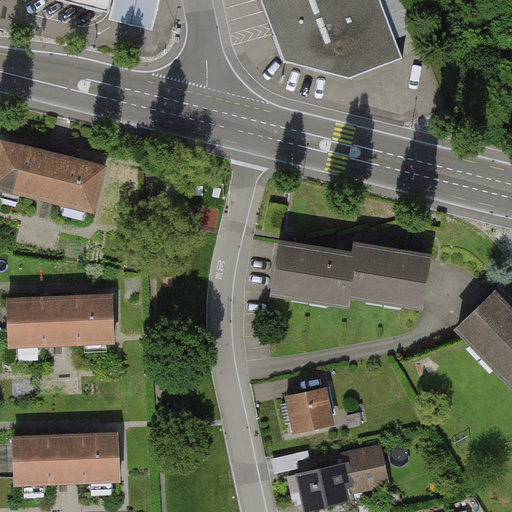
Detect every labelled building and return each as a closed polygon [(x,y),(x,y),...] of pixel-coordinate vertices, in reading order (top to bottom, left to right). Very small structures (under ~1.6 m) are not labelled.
[(39,0),(111,18),(114,0),(39,0)] [(161,0),(114,0),(111,18),(109,23),(154,34),(161,0)] [(380,0),(263,0),(286,61),(352,76),(403,60),(380,0)] [(102,169),(0,142),(0,193),(89,217),(102,169)] [(271,228),(283,230),(287,211),(275,209),(271,228)] [(318,250),(281,245),(273,294),(348,305),(349,296),(424,308),(432,257),(393,251),(357,246),(356,256),(318,250)] [(511,311),(494,293),(459,328),(472,342),(475,340),(500,366),(498,368),(511,383),(511,311)] [(105,297),(2,301),(3,349),(107,346),(105,297)] [(322,387),(280,396),(288,432),(329,424),(322,387)] [(111,433),(6,436),(8,486),(112,483),(111,433)] [(341,463),(292,474),(300,511),(350,501),(348,492),(386,484),(377,446),(339,454),(341,463)]
